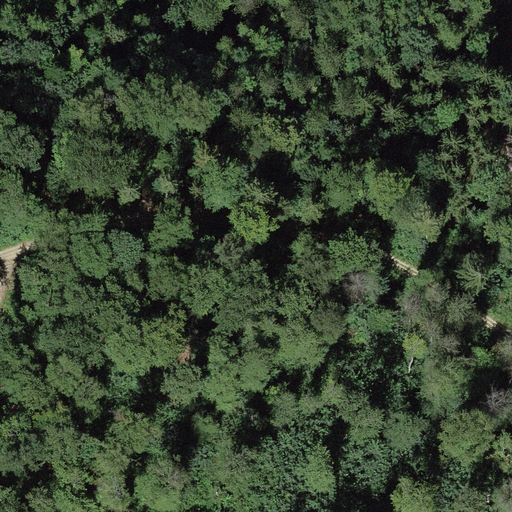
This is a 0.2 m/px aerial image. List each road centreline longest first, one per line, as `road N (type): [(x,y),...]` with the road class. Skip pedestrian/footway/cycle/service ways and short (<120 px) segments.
road 1 (track): [(511,337),(411,268),(273,220),(196,213),(83,229),(0,256)]
road 2 (track): [(98,511),(0,400)]
